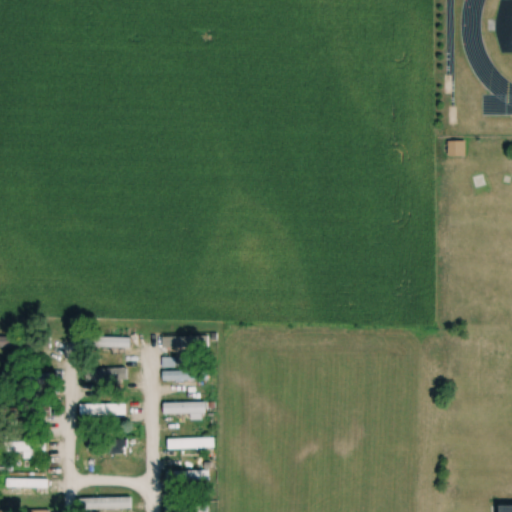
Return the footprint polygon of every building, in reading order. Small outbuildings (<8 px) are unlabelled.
[(0,347),(44,347),(44,335),(0,335),(0,347)] [(132,336),(88,336),(88,346),(132,346),(132,336)] [(163,336),(163,347),(216,347),(216,336),(163,336)] [(177,356),(164,356),(164,367),(177,367),(177,356)] [(165,370),(165,379),(210,379),(210,370),(165,370)] [(5,373),(5,384),(52,384),(52,373),(5,373)] [(208,402),(166,402),(166,414),(195,414),(208,414),(208,402)] [(82,415),(128,415),(128,403),(82,403),(82,415)] [(49,407),(11,407),(11,420),(49,420),(49,407)] [(127,455),(129,439),(110,437),(110,440),(89,438),(87,450),(107,452),(107,453),(127,455)] [(217,448),(217,438),(170,438),(170,448),(217,448)] [(9,451),(47,451),(47,441),(9,441),(9,451)] [(168,481),(211,481),(211,470),(168,470),(168,481)] [(49,487),(49,478),(8,478),(8,487),(49,487)] [(80,496),(80,508),(133,508),(133,496),(80,496)]
